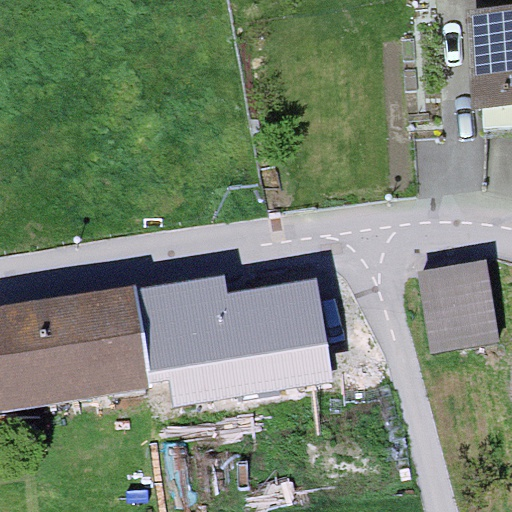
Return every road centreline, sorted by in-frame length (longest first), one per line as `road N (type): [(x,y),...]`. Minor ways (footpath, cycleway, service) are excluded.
road 1 (residential): [(0,294),(390,234)]
road 2 (residential): [(390,234),(443,511)]
road 3 (residential): [(390,234),(511,239)]
